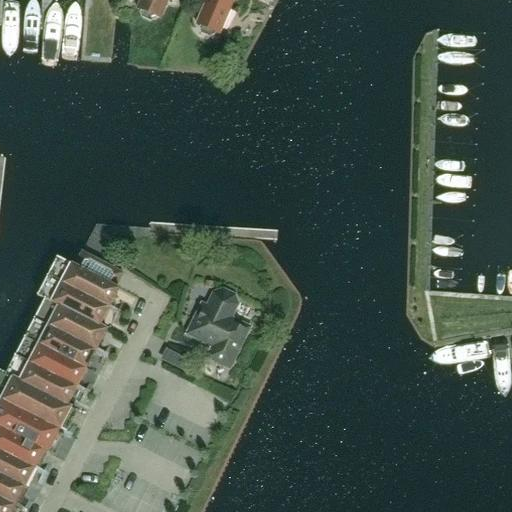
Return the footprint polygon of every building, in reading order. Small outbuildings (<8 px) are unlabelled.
[(140,0),(137,8),(141,10),(140,12),(142,17),(150,21),(155,19),(156,16),(160,18),(167,0),(140,0)] [(220,32),(233,0),(232,0),(199,0),(205,2),(197,23),(201,24),(200,27),(202,32),(210,35),(215,33),(216,31),(220,32)] [(190,253),(190,241),(168,241),(167,253),(190,253)] [(57,257),(47,276),(109,309),(119,289),(116,287),(123,273),(82,252),(75,266),(57,257)] [(109,309),(47,276),(37,296),(44,299),(99,327),(100,326),(109,309)] [(229,367),(248,329),(229,319),(236,305),(233,297),(223,292),(215,294),(208,309),(203,306),(189,334),(205,342),(207,338),(216,343),(209,358),(229,367)] [(99,327),(44,299),(34,319),(96,351),(107,330),(100,326),(99,327)] [(24,337),(86,370),(96,351),(34,319),(24,337)] [(86,370),(24,337),(15,356),(77,388),(86,370)] [(15,356),(6,374),(5,375),(67,407),(68,406),(77,388),(15,356)] [(184,378),(189,367),(166,356),(161,367),(184,378)] [(67,407),(5,375),(6,374),(0,370),(0,400),(59,431),(71,408),(68,406),(67,407)] [(0,428),(44,451),(44,452),(48,454),(59,431),(0,400),(0,428)] [(0,451),(35,470),(44,452),(44,451),(0,428),(0,451)] [(0,475),(25,488),(35,470),(0,451),(0,475)] [(0,498),(15,507),(25,488),(0,475),(0,498)] [(0,498),(0,511),(12,511),(15,507),(0,498)]
